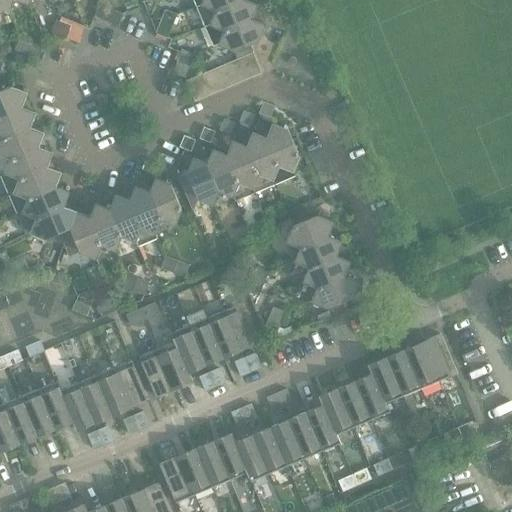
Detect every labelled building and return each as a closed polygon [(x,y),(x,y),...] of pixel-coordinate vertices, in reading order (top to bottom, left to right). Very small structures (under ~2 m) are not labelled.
[(14,0),(0,0),(0,8),(9,12),(14,0)] [(197,7),(205,26),(210,24),(216,11),(240,0),(202,0),(201,5),(197,7)] [(205,26),(214,47),(219,44),(225,31),(251,19),(257,5),(244,0),(240,0),(216,11),(210,24),(205,26)] [(106,22),(111,9),(99,5),(94,17),(106,22)] [(119,27),(123,14),(111,9),(106,22),(119,27)] [(173,26),(178,15),(165,9),(160,21),(173,26)] [(259,39),(265,25),(251,19),(225,31),(219,44),(233,50),(237,59),(242,57),(253,52),(249,43),(259,39)] [(168,38),(173,26),(160,21),(155,33),(168,38)] [(66,39),(71,27),(59,22),(54,34),(66,39)] [(78,44),(83,32),(83,31),(71,27),(66,39),(78,44)] [(27,56),(32,44),(20,39),(15,51),(27,56)] [(38,61),(43,49),(32,44),(27,56),(38,61)] [(189,66),(194,54),(181,50),(179,54),(176,61),(189,66)] [(262,73),(253,52),(242,57),(251,78),(262,73)] [(251,78),(242,57),(237,59),(230,62),(239,82),(251,78)] [(185,78),(189,66),(176,61),(172,73),(185,78)] [(239,82),(230,62),(219,67),(228,87),(239,82)] [(228,87),(219,67),(208,72),(217,92),(228,87)] [(217,92),(208,72),(197,77),(205,96),(217,92)] [(205,96),(197,77),(186,82),(194,101),(205,96)] [(0,117),(21,108),(27,94),(12,88),(0,93),(0,117)] [(271,119),(276,108),(263,103),(259,114),(271,119)] [(0,146),(2,140),(29,128),(35,114),(21,108),(0,117),(0,146)] [(251,128),(255,115),(243,111),(238,123),(251,128)] [(230,136),(236,124),(224,119),(219,132),(230,136)] [(273,180),(276,185),(294,177),(292,172),(298,157),(288,132),(273,125),(266,139),(279,166),(273,180)] [(211,145),(216,133),(204,127),(199,140),(211,145)] [(0,174),(0,175),(5,173),(11,160),(37,148),(43,134),(29,128),(2,140),(0,146),(0,174)] [(253,189),(256,194),(276,185),(273,180),(279,166),(266,139),(252,133),(246,147),(259,175),(253,189)] [(191,154),(196,142),(184,137),(179,149),(191,154)] [(233,198),(235,203),(256,194),(253,189),(259,175),(246,147),(232,142),(226,156),(239,183),(233,198)] [(0,175),(9,196),(13,194),(20,179),(47,167),(52,154),(37,148),(11,160),(5,173),(0,175)] [(239,183),(226,156),(213,150),(207,164),(219,192),(233,198),(239,183)] [(178,177),(193,212),(195,211),(199,200),(213,206),(219,192),(207,164),(193,159),(187,173),(178,177)] [(9,196),(17,216),(22,214),(28,199),(55,188),(61,174),(47,167),(20,179),(13,194),(9,196)] [(182,211),(171,185),(155,179),(150,194),(162,220),(176,226),(182,211)] [(63,208),(70,193),(55,188),(28,199),(22,214),(36,219),(63,208)] [(136,243),(138,248),(158,239),(156,234),(162,220),(150,194),(136,188),(130,202),(142,228),(136,243)] [(142,228),(130,202),(116,196),(110,209),(123,237),(136,243),(142,228)] [(123,237),(110,209),(96,204),(91,218),(102,245),(116,251),(123,237)] [(71,229),(77,213),(63,208),(36,219),(30,233),(46,239),(71,229)] [(102,245),(91,218),(77,213),(71,229),(64,245),(69,257),(80,252),(81,254),(96,260),(102,245)] [(328,236),(333,222),(320,216),(291,228),(286,242),(300,248),(328,236)] [(336,256),(342,242),(328,236),(300,248),(294,263),(308,269),(336,256)] [(173,274),(178,261),(165,256),(160,269),(173,274)] [(345,276),(351,262),(336,256),(308,269),(302,283),(317,289),(345,276)] [(0,275),(5,277),(10,265),(0,260),(0,275)] [(185,279),(190,266),(178,261),(173,274),(185,279)] [(263,285),(268,273),(255,268),(250,280),(263,285)] [(133,291),(137,278),(126,274),(121,286),(133,291)] [(326,308),(353,297),(360,282),(345,276),(317,289),(311,302),(326,308)] [(145,296),(150,283),(137,278),(133,291),(145,296)] [(258,297),(263,285),(250,280),(245,292),(258,297)] [(100,302),(97,308),(99,314),(115,306),(111,297),(100,302)] [(76,300),(72,310),(87,316),(91,306),(76,300)] [(260,344),(242,303),(224,311),(242,352),(260,344)] [(160,315),(155,304),(140,310),(145,321),(160,315)] [(280,325),(285,313),(273,307),(267,320),(280,325)] [(145,321),(140,310),(126,316),(130,327),(145,321)] [(242,352),(224,311),(207,319),(224,359),(242,352)] [(224,359),(207,319),(189,326),(206,367),(224,359)] [(275,337),(278,329),(280,325),(267,320),(262,332),(275,337)] [(206,367),(189,326),(172,334),(175,343),(176,343),(189,374),(190,374),(206,367)] [(459,375),(442,335),(422,343),(439,383),(459,375)] [(45,352),(40,341),(25,348),(30,358),(45,352)] [(176,343),(175,343),(158,350),(175,392),(194,383),(190,374),(189,374),(176,343)] [(439,383),(422,343),(405,350),(421,390),(439,383)] [(23,361),(18,350),(4,356),(8,368),(23,361)] [(175,392),(158,350),(140,358),(157,399),(175,392)] [(421,390),(405,350),(386,358),(403,398),(421,390)] [(261,369),(254,354),(244,358),(250,373),(261,369)] [(0,371),(8,368),(4,356),(0,358),(0,371)] [(250,373),(244,358),(234,363),(240,377),(250,373)] [(403,398),(386,358),(368,365),(373,374),(374,374),(386,405),(388,404),(403,398)] [(149,402),(132,360),(113,368),(130,409),(149,402)] [(130,409),(113,368),(95,376),(113,417),(130,409)] [(226,384),(219,369),(209,373),(215,389),(226,384)] [(215,389),(209,373),(198,378),(205,393),(215,389)] [(374,374),(373,374),(355,382),(371,421),(392,413),(388,404),(386,405),(374,374)] [(113,417),(95,376),(78,383),(95,424),(113,417)] [(74,422),(61,390),(57,381),(38,389),(56,430),(74,422)] [(355,382),(337,389),(353,428),(371,421),(355,382)] [(95,424),(78,383),(61,390),(74,422),(77,431),(95,424)] [(56,430),(38,389),(21,396),(38,438),(56,430)] [(353,428),(337,389),(320,397),(324,405),(337,435),(338,435),(353,428)] [(293,405),(287,391),(277,395),(283,409),(293,405)] [(283,409),(277,395),(267,399),(273,414),(283,409)] [(38,438),(21,396),(3,404),(20,446),(38,438)] [(20,446),(3,404),(0,405),(0,448),(2,453),(12,449),(20,446)] [(258,419),(251,405),(241,409),(248,424),(258,419)] [(324,405),(305,413),(322,453),(333,448),(342,444),(338,435),(337,435),(324,405)] [(248,424),(241,409),(231,414),(237,429),(248,424)] [(150,426),(143,411),(133,416),(139,431),(150,426)] [(322,453),(305,413),(288,420),(305,460),(322,453)] [(139,431),(133,416),(123,420),(129,435),(139,431)] [(305,460),(288,420),(270,428),(287,468),(305,460)] [(477,433),(474,426),(472,422),(457,429),(462,439),(477,433)] [(115,441),(108,427),(98,431),(104,446),(115,441)] [(287,468),(270,428),(252,435),(270,475),(287,468)] [(462,439),(457,429),(443,435),(447,446),(462,439)] [(104,446),(98,431),(88,436),(94,450),(104,446)] [(249,474),(239,452),(235,443),(237,442),(234,433),(213,442),(230,482),(247,474),(249,474)] [(270,475),(252,435),(237,442),(235,443),(239,452),(249,474),(247,474),(251,483),(270,475)] [(441,448),(437,438),(423,444),(427,455),(441,448)] [(230,482),(213,442),(195,449),(213,489),(230,482)] [(427,455),(423,444),(408,450),(413,461),(427,455)] [(213,489),(195,449),(178,456),(195,497),(213,489)] [(406,464),(401,453),(388,459),(392,470),(406,464)] [(195,497),(178,456),(160,464),(177,504),(195,497)] [(392,470),(388,459),(373,466),(378,477),(392,470)] [(370,480),(366,469),(352,475),(357,486),(370,480)] [(357,486),(352,475),(338,481),(343,492),(357,486)] [(418,511),(421,511),(408,482),(348,509),(349,511),(418,511)] [(71,498),(66,484),(56,488),(62,502),(71,498)] [(171,511),(159,484),(141,491),(149,511),(171,511)] [(62,502),(56,488),(46,492),(51,506),(62,502)] [(149,511),(141,491),(122,499),(127,511),(149,511)] [(35,511),(30,499),(20,503),(24,511),(35,511)] [(127,511),(122,499),(104,507),(106,511),(127,511)] [(24,511),(20,503),(10,507),(12,511),(24,511)]
